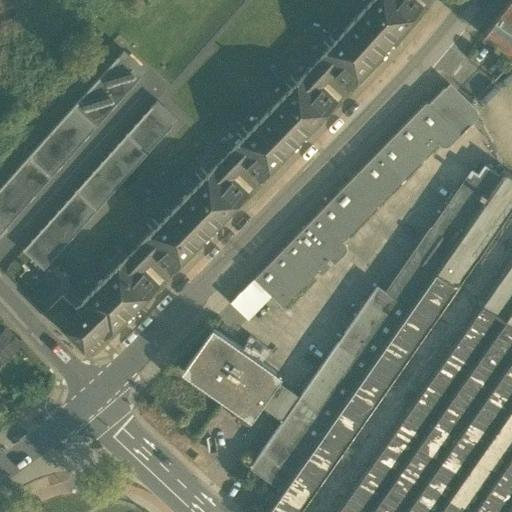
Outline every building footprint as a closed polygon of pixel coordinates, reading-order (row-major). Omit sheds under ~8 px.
[(417,0),(371,0),(315,63),(329,76),(332,72),(348,87),(422,4),(417,0)] [(511,0),(508,0),(482,34),(511,55),(511,0)] [(0,145),(16,131),(12,127),(43,99),(38,94),(73,61),(43,29),(14,56),(19,62),(0,80),(0,145)] [(123,50),(118,55),(141,75),(146,69),(123,50)] [(118,55),(0,187),(0,224),(4,229),(141,75),(118,55)] [(310,68),(324,81),(329,76),(315,63),(310,68)] [(324,81),(310,68),(227,154),(240,167),(243,164),(259,178),(336,99),(321,84),(324,81)] [(424,102),(252,278),(269,294),(280,305),(327,257),(333,263),(343,252),(345,246),(344,242),(342,239),(437,141),(439,143),(444,145),(449,143),(473,120),(475,116),(476,111),(475,107),(462,94),(457,99),(444,87),(429,103),(427,101),(424,102)] [(157,100),(152,106),(173,124),(178,118),(157,100)] [(152,106),(76,190),(96,210),(173,124),(152,106)] [(227,154),(222,159),(235,172),(240,167),(227,154)] [(231,176),(235,172),(222,159),(138,246),(151,259),(154,255),(170,270),(247,191),(231,176)] [(431,228),(387,290),(408,305),(499,174),(485,164),(478,173),(473,169),(432,229),(431,228)] [(408,305),(281,488),(263,511),(299,511),(511,208),(511,174),(503,168),(499,174),(408,305)] [(43,269),(96,210),(76,190),(23,250),(43,269)] [(138,246),(133,251),(146,264),(151,259),(138,246)] [(143,268),(146,264),(133,251),(74,308),(62,296),(48,309),(89,350),(158,283),(143,268)] [(247,318),(269,294),(252,278),(231,301),(247,318)] [(378,283),(300,395),(286,415),(250,466),(281,488),(408,305),(387,290),(378,283)] [(0,362),(22,342),(5,324),(0,328),(0,362)] [(252,417),(264,399),(278,380),(282,373),(213,325),(182,368),(252,417)] [(300,395),(278,380),(264,399),(286,415),(300,395)]
